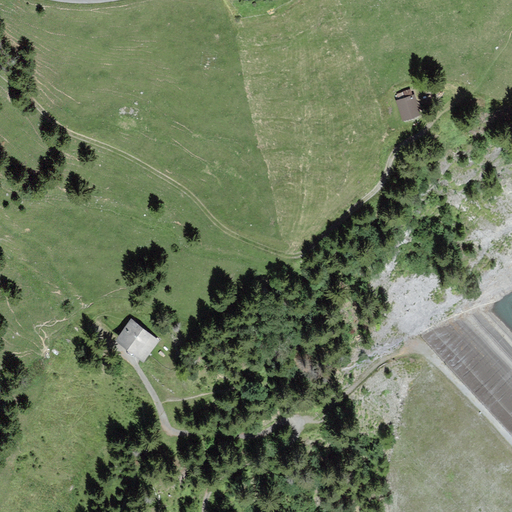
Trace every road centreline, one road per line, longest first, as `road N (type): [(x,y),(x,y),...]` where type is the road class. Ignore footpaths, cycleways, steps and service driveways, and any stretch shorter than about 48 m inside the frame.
road 1 (track): [(293,420),(396,351),(423,348),(511,441)]
road 2 (track): [(152,408),(155,429),(168,435),(232,437),(293,420)]
